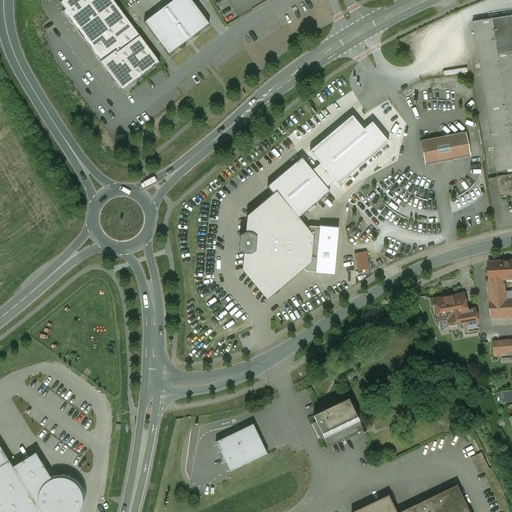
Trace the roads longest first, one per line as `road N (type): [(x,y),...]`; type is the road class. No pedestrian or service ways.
road 1 (tertiary): [(153,384),(193,384),(257,365),(425,267),(511,241)]
road 2 (secondary): [(143,196),(296,72),(356,34)]
road 3 (primary): [(104,194),(21,72),(3,0)]
road 4 (unclassified): [(288,0),(141,103)]
road 5 (tertiary): [(136,247),(151,298),(153,384)]
road 6 (tertiary): [(153,384),(129,511)]
road 7 (secondary): [(0,318),(98,239)]
